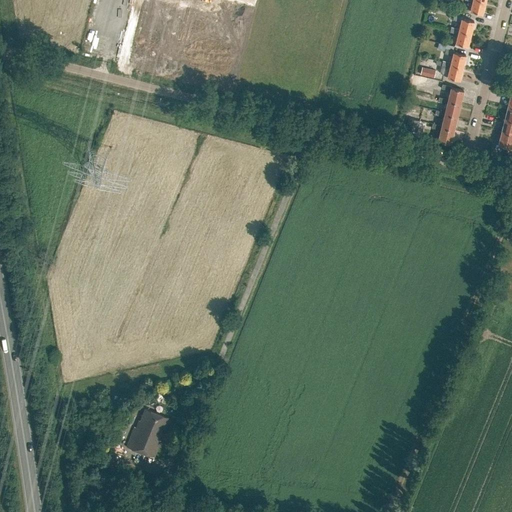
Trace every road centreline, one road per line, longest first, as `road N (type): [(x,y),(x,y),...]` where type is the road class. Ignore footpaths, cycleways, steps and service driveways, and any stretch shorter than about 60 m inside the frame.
road 1 (unclassified): [(465,166),(0,49)]
road 2 (track): [(511,209),(388,511)]
road 3 (trunk): [(34,511),(0,298)]
